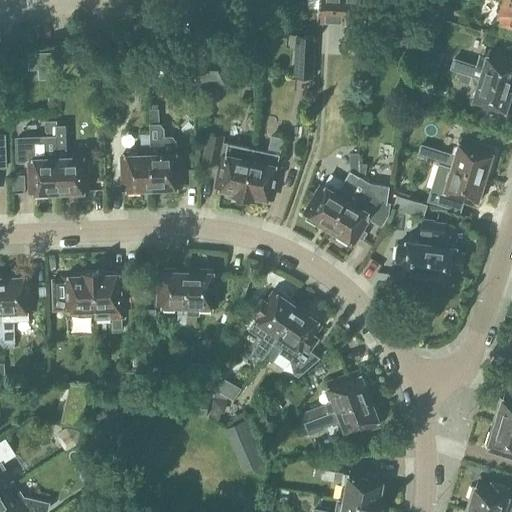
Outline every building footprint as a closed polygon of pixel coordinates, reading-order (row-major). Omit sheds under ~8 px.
[(250,0),(249,1),(240,3),(246,22),(254,20),(278,13),(274,0),(250,0)] [(322,0),(321,21),(363,23),(364,0),(322,0)] [(425,13),(446,19),(449,6),(432,0),(431,0),(425,0),(424,6),(427,6),(425,13)] [(511,0),(496,0),(503,2),(499,16),(503,17),(500,24),(511,27),(511,0)] [(190,32),(184,9),(173,12),(173,13),(179,35),(190,32)] [(294,77),(314,78),(315,37),(295,36),(294,77)] [(383,39),(366,39),(364,70),(382,71),(383,39)] [(79,57),(91,56),(89,40),(77,42),(79,57)] [(442,66),(446,54),(421,46),(417,58),(442,66)] [(248,50),(230,51),(230,59),(249,58),(248,50)] [(54,52),(38,53),(39,70),(55,69),(54,52)] [(454,59),(451,70),(461,73),(511,88),(511,62),(507,61),(507,59),(495,55),(494,57),(488,55),(483,69),(475,67),(475,66),(454,59)] [(438,79),(442,66),(417,58),(413,71),(438,79)] [(197,87),(219,86),(218,60),(196,61),(197,87)] [(0,83),(8,83),(7,70),(7,65),(0,65),(0,83)] [(242,66),(242,75),(251,75),(252,67),(242,66)] [(451,70),(461,73),(458,81),(478,87),(473,103),(479,105),(479,107),(491,111),(492,109),(505,113),(505,111),(508,111),(511,99),(509,98),(511,89),(511,88),(461,73),(451,70)] [(157,105),(150,106),(150,110),(150,125),(159,124),(158,109),(157,109),(157,105)] [(48,193),(59,192),(56,122),(46,123),(47,137),(17,138),(18,161),(32,161),(32,165),(29,165),(29,178),(32,178),(33,193),(35,193),(35,196),(48,196),(48,193)] [(57,122),(56,122),(59,192),(71,192),(71,195),(84,194),(83,191),(86,191),(85,175),(90,175),(89,162),(85,163),(84,157),(66,158),(66,149),(69,149),(68,125),(57,125),(57,122)] [(466,123),(464,131),(491,139),(493,131),(466,123)] [(150,134),(152,189),(164,188),(164,191),(176,191),(176,188),(179,188),(178,172),(181,172),(180,159),(177,159),(177,154),(176,154),(175,141),(172,137),(164,137),(163,128),(159,124),(150,125),(150,134)] [(243,198),(254,149),(222,142),(224,136),(210,133),(204,160),(223,165),(218,188),(229,191),(229,195),(243,198)] [(141,189),(152,189),(150,134),(141,134),(142,155),(125,156),(125,161),(122,161),(122,174),(125,174),(126,190),(128,190),(128,193),(141,192),(141,189)] [(269,152),(254,149),(243,198),(258,201),(259,197),(270,199),(283,139),(272,136),(269,152)] [(421,145),(418,157),(440,164),(485,177),(488,167),(491,167),(494,155),(492,154),(493,152),(479,148),(480,145),(467,142),(466,144),(460,142),(456,156),(421,145)] [(440,164),(429,200),(460,210),(464,198),(477,202),(478,200),(480,201),(484,189),(482,188),(485,177),(440,164)] [(319,223),(329,229),(360,177),(350,171),(337,193),(324,186),(321,190),(319,189),(312,200),(315,201),(306,215),(308,216),(307,219),(318,225),(319,223)] [(14,194),(24,193),(24,176),(13,177),(14,194)] [(381,225),(387,214),(389,203),(387,203),(390,186),(371,183),(370,182),(369,180),(365,177),(362,178),(360,177),(329,229),(339,234),(338,237),(348,244),(350,241),(352,242),(360,229),(363,230),(370,218),(381,225)] [(428,204),(417,201),(396,195),(392,209),(422,218),(423,218),(428,204)] [(432,236),(434,221),(422,219),(420,235),(432,236)] [(432,236),(431,245),(427,279),(438,280),(438,283),(451,284),(451,282),(453,282),(455,268),(462,269),(464,253),(457,252),(457,248),(441,246),(442,238),(444,238),(446,223),(435,222),(435,221),(434,221),(432,236)] [(416,277),(427,279),(431,245),(405,242),(405,246),(398,245),(396,261),(403,262),(401,275),(403,276),(403,278),(416,280),(416,277)] [(178,314),(187,315),(188,306),(188,272),(177,272),(177,269),(164,269),(164,272),(162,272),(162,287),(157,287),(157,300),(161,300),(161,306),(178,306),(178,314)] [(188,306),(214,307),(214,301),(217,302),(217,289),(214,289),(215,273),(213,273),(213,270),(200,270),(200,273),(188,272),(188,306)] [(96,319),(112,319),(112,330),(123,329),(120,274),(109,275),(109,271),(94,271),(94,273),(95,311),(96,319)] [(93,311),(95,311),(94,273),(80,273),(80,277),(67,278),(67,281),(52,282),(53,305),(68,304),(69,316),(77,316),(77,314),(93,314),(93,311)] [(1,278),(4,345),(15,344),(14,331),(13,332),(12,320),(14,320),(14,311),(29,311),(28,305),(31,305),(31,292),(28,292),(27,277),(25,277),(25,274),(12,274),(12,277),(1,278)] [(255,351),(264,357),(298,308),(289,301),(290,299),(280,291),(278,294),(276,293),(268,304),(263,300),(253,313),(259,317),(251,329),(264,338),(255,351)] [(264,357),(272,363),(282,349),(293,358),(291,361),(295,373),(298,375),(319,357),(309,350),(318,338),(312,334),(320,323),(318,321),(319,319),(309,312),(307,314),(298,308),(264,357)] [(178,314),(177,327),(187,327),(187,315),(178,314)] [(187,315),(187,327),(196,327),(197,315),(187,315)] [(212,388),(220,363),(190,362),(187,386),(212,388)] [(142,396),(142,371),(116,371),(116,394),(142,396)] [(49,372),(49,379),(58,379),(58,380),(68,381),(68,375),(57,375),(58,372),(49,372)] [(298,416),(301,424),(304,423),(369,398),(365,387),(368,386),(364,374),(361,375),(360,373),(345,379),(344,376),(332,381),(333,383),(328,385),(334,401),(305,412),(306,413),(298,416)] [(158,410),(170,412),(173,390),(161,388),(158,410)] [(214,389),(213,398),(227,400),(227,397),(221,393),(214,389)] [(170,412),(182,413),(185,392),(173,390),(170,412)] [(182,413),(194,415),(197,393),(185,392),(182,413)] [(197,393),(194,415),(206,416),(209,395),(197,393)] [(499,411),(496,422),(511,427),(511,399),(504,397),(503,399),(500,399),(497,410),(499,411)] [(211,412),(225,414),(227,400),(213,398),(211,412)] [(369,398),(304,423),(309,435),(325,429),(325,427),(342,421),(347,435),(352,433),(353,435),(365,431),(364,428),(379,422),(378,420),(381,419),(376,407),(373,408),(369,398)] [(101,410),(121,419),(126,408),(106,399),(101,410)] [(66,408),(63,422),(81,426),(84,412),(66,408)] [(117,430),(121,419),(101,410),(96,421),(117,430)] [(226,428),(230,439),(251,431),(246,420),(226,428)] [(112,441),(117,430),(96,421),(91,432),(112,441)] [(490,432),(486,444),(489,445),(488,447),(503,452),(502,455),(511,457),(511,427),(496,422),(493,433),(490,432)] [(75,446),(77,444),(80,432),(67,428),(57,435),(67,451),(75,446)] [(230,439),(235,450),(255,442),(251,431),(230,439)] [(107,452),(112,441),(91,432),(86,443),(107,452)] [(0,494),(16,484),(3,463),(16,455),(6,439),(5,439),(5,440),(0,443),(0,494)] [(235,450),(239,461),(260,452),(255,442),(235,450)] [(260,452),(239,461),(244,472),(264,463),(260,452)] [(90,472),(91,474),(96,482),(109,474),(103,463),(90,472)] [(333,481),(335,472),(323,469),(323,470),(318,469),(317,477),(321,478),(321,479),(333,481)] [(347,486),(344,500),(344,501),(382,508),(384,493),(381,492),(383,481),(343,473),(341,484),(347,486)] [(114,497),(132,484),(125,474),(107,488),(114,497)] [(472,499),(469,510),(474,511),(511,511),(511,496),(505,494),(507,487),(492,483),(490,489),(476,485),(476,488),(473,487),(469,498),(472,499)] [(16,484),(0,494),(0,511),(45,511),(47,511),(49,504),(26,499),(16,484)] [(140,493),(132,484),(114,497),(122,507),(140,493)] [(99,488),(93,492),(96,497),(102,493),(99,488)] [(134,511),(147,502),(140,493),(122,507),(125,511),(134,511)] [(380,511),(382,508),(344,501),(344,500),(338,499),(335,511),(327,511),(314,510),(313,511),(380,511)] [(154,511),(147,502),(134,511),(154,511)]
